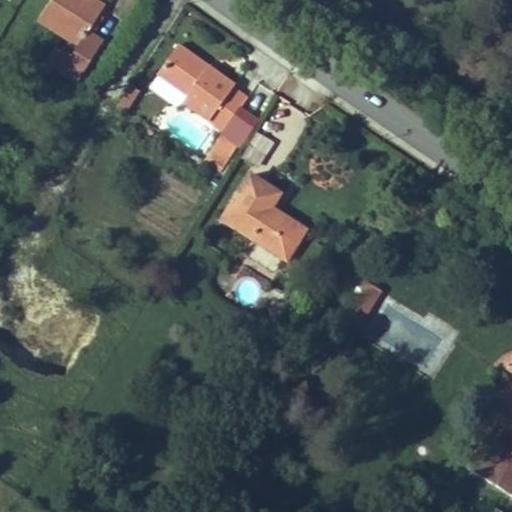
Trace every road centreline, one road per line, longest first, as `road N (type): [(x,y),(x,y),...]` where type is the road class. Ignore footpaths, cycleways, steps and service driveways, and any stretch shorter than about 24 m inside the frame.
road 1 (tertiary): [(511,198),(220,0)]
road 2 (unknown): [(373,0),(368,34),(474,100),(478,176)]
